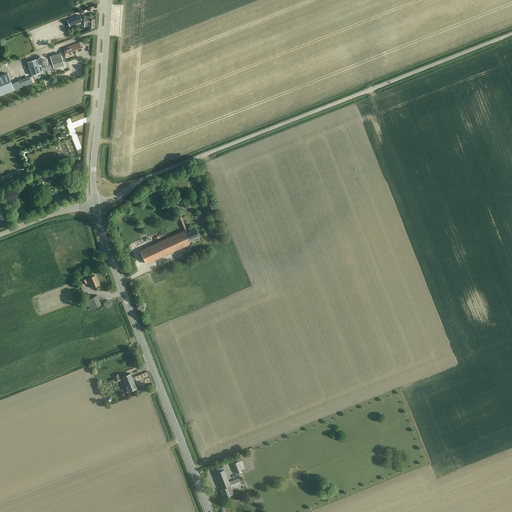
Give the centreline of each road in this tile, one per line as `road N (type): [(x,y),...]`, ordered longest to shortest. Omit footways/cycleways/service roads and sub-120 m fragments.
road 1 (unclassified): [(95,205),(145,178),(511,34)]
road 2 (tertiary): [(207,511),(95,205)]
road 3 (tertiary): [(95,205),(108,0)]
